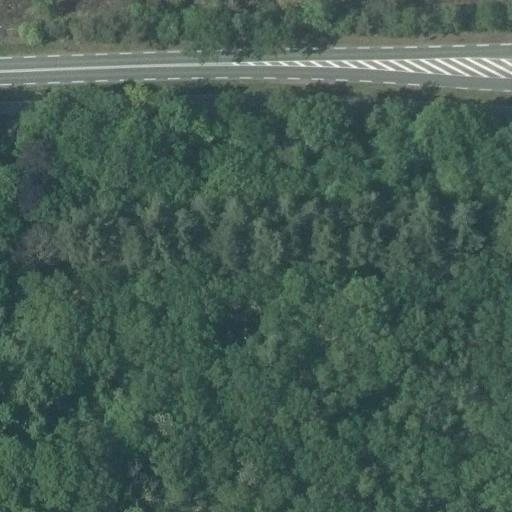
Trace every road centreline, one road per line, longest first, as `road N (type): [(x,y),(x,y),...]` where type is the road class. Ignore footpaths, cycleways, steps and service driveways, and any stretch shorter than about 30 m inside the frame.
road 1 (primary): [(156,66),(511,85)]
road 2 (primary): [(511,52),(156,66)]
road 3 (primary): [(0,71),(156,66)]
